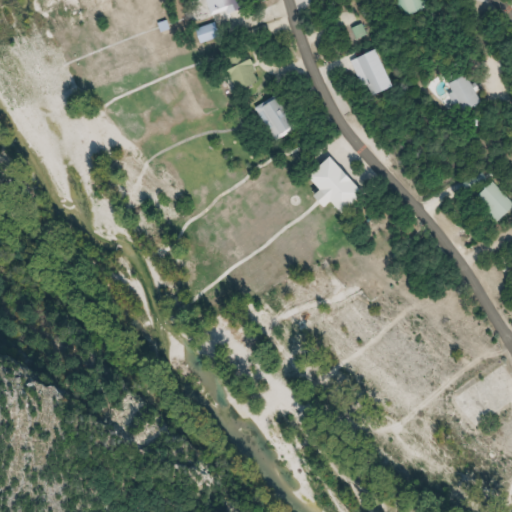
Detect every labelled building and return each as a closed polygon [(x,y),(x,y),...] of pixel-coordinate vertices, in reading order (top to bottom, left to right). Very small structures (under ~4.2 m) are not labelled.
[(206,0),(210,16),(241,9),(239,0),(206,0)] [(398,0),(407,18),(434,5),(431,0),(398,0)] [(263,82),(247,47),(224,57),(240,93),(263,82)] [(397,87),(380,49),(353,61),(370,100),(397,87)] [(484,101),(466,73),(445,86),(463,114),(484,101)] [(280,95),(258,106),(275,141),(297,130),(280,95)] [(370,192),(335,157),(314,177),(327,189),(321,195),(332,206),(338,201),(349,213),(370,192)] [(511,210),(511,201),(494,183),(477,200),(499,223),(511,210)]
